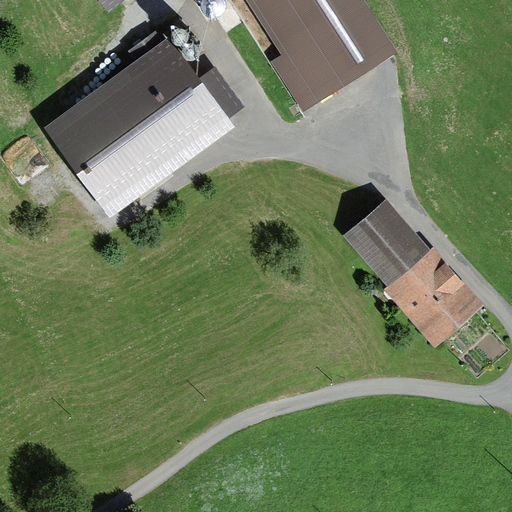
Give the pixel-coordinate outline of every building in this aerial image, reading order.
[(120,0),(98,0),(107,11),(120,0)] [(390,48),(359,0),(254,0),(289,55),(277,63),(302,103),(390,48)] [(187,36),(188,32),(187,29),(186,26),(183,25),(180,24),(176,24),(174,26),(172,29),(171,32),(172,35),(174,38),(176,40),(180,41),(183,40),(186,38),(187,36)] [(111,215),(233,124),(167,34),(44,124),(111,215)] [(197,50),(198,47),(197,44),(196,41),(193,39),(190,38),(187,39),(184,41),(182,43),(181,47),(182,50),(184,53),(186,54),(190,55),(193,55),(196,53),(197,50)] [(224,89),(224,86),(224,83),(222,80),(219,78),(216,78),(213,78),(210,80),(209,83),(208,86),(209,89),(210,92),(213,93),(216,94),(219,93),(222,92),(224,89)] [(236,105),(237,101),(236,98),(234,95),(231,93),(228,93),(225,93),(222,95),(220,98),(219,101),(220,105),(222,108),(225,109),(228,110),(231,109),(234,107),(236,105)] [(429,248),(385,197),(343,233),(387,284),(383,288),(434,347),(485,303),(434,244),(429,248)]
